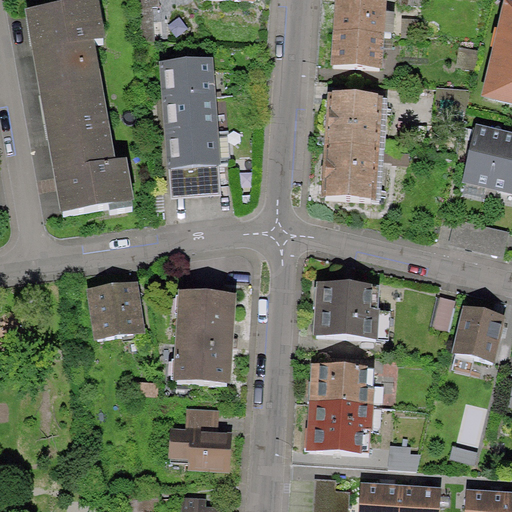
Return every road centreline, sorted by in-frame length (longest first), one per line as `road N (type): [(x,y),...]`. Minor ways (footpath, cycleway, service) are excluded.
road 1 (residential): [(261,511),(276,231)]
road 2 (residential): [(33,257),(276,231)]
road 3 (residential): [(276,231),(511,286)]
road 4 (residential): [(276,231),(293,0)]
road 5 (residential): [(33,257),(0,68)]
